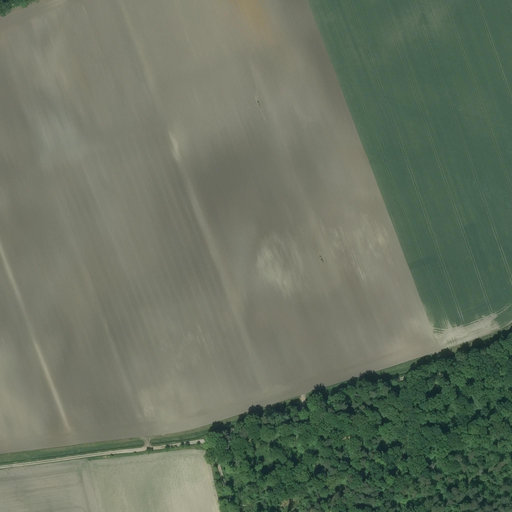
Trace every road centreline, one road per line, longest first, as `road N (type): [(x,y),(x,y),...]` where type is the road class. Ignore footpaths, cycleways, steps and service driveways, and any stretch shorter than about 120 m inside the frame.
road 1 (track): [(511,338),(211,439)]
road 2 (track): [(211,439),(0,467)]
